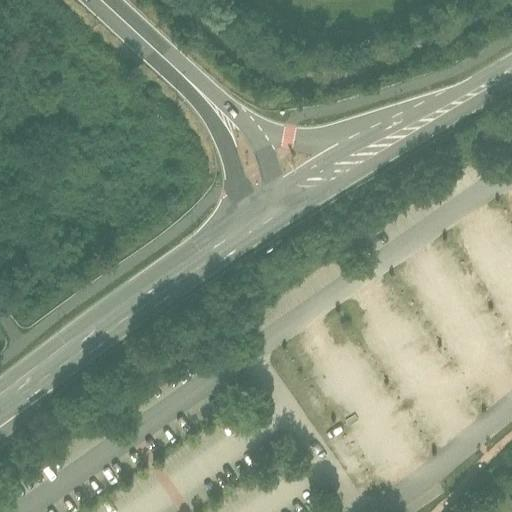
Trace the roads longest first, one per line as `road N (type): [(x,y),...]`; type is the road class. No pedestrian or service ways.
road 1 (track): [(511,3),(405,55),(318,75),(266,63),(179,0)]
road 2 (tertiary): [(0,397),(285,193)]
road 3 (primary): [(105,0),(223,107),(285,193)]
road 4 (tertiary): [(285,193),(511,70)]
